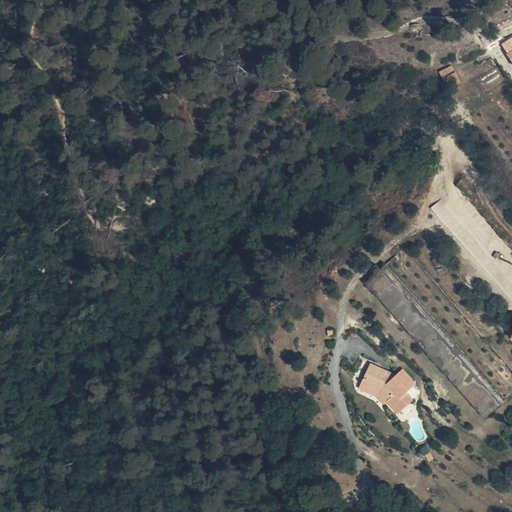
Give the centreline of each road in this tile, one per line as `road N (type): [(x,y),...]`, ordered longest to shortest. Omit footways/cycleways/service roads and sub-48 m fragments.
road 1 (residential): [(403,233),(353,281),(342,302),(336,359),(357,462),(369,487),(401,511)]
road 2 (track): [(141,221),(100,220),(88,199),(66,112),(34,41),(44,0)]
road 3 (track): [(322,0),(337,26),(475,12),(484,0)]
